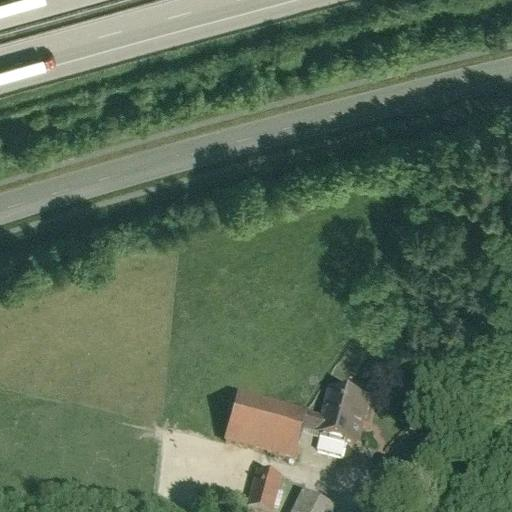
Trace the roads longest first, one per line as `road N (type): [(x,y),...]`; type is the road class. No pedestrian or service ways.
road 1 (secondary): [(0,217),(511,79)]
road 2 (motorway): [(0,66),(244,0)]
